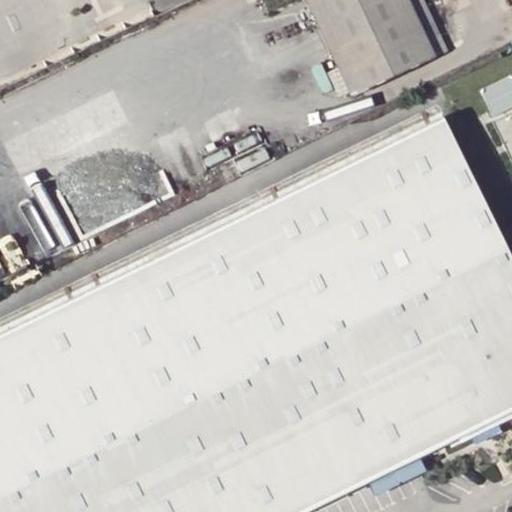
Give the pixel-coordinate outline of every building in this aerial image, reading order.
[(421,0),(306,0),(338,68),(350,92),(352,97),(446,53),(421,0)] [(350,92),(338,68),(327,73),(338,97),(350,92)] [(495,115),(511,108),(511,74),(484,86),(495,115)] [(511,111),(491,122),(511,164),(511,111)] [(315,511),(473,434),(500,421),(511,416),(511,257),(441,117),(0,335),(0,511),(315,511)] [(500,421),(473,434),(480,447),(506,433),(500,421)]
